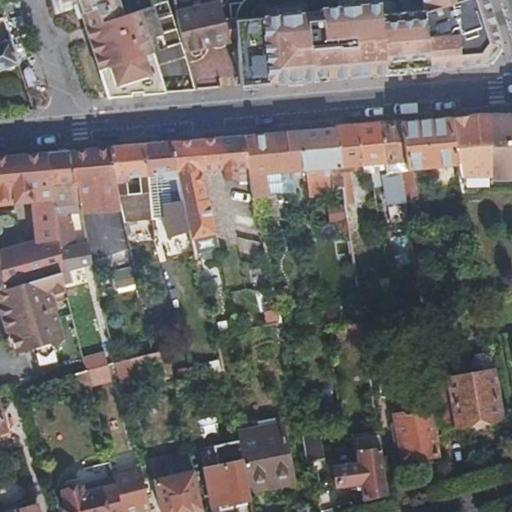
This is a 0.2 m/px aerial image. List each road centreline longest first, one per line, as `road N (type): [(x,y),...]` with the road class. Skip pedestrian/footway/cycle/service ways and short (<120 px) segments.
road 1 (residential): [(511,91),(60,124)]
road 2 (residential): [(60,124),(24,0)]
